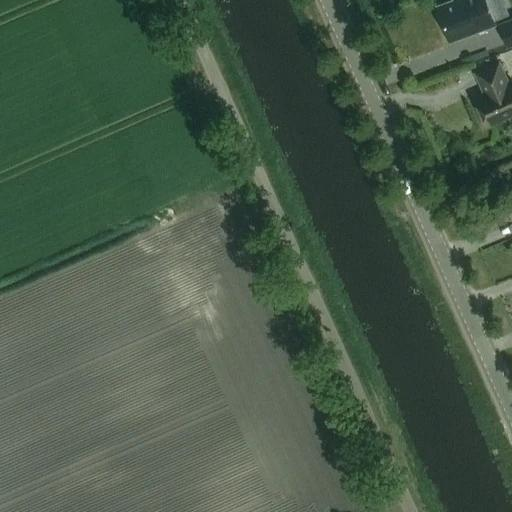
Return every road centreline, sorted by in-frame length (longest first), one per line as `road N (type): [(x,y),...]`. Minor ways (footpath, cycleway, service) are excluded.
road 1 (unclassified): [(411,511),(180,0)]
road 2 (tertiary): [(511,412),(326,0)]
